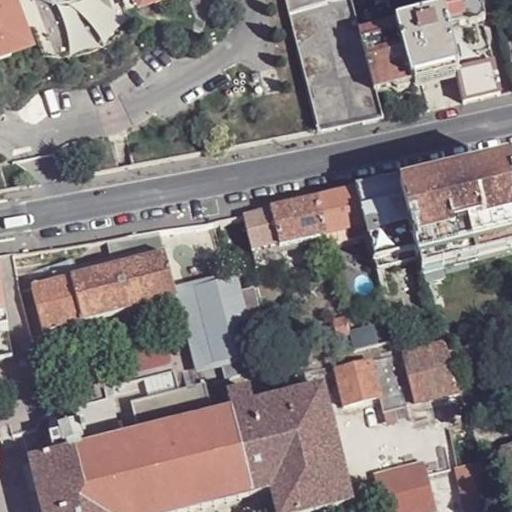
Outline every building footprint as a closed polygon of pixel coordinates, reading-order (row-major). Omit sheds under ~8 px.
[(0,0),(0,56),(7,54),(5,48),(14,45),(8,27),(18,23),(9,0),(143,0),(144,1),(147,0),(153,0),(155,4),(167,0),(0,0)] [(283,0),(317,134),(360,125),(372,123),(383,121),(376,94),(361,36),(351,0),(283,0)] [(440,0),(444,16),(447,31),(484,24),(478,0),(440,0)] [(440,78),(456,74),(456,72),(453,59),(447,31),(444,16),(361,36),(376,94),(391,91),(397,94),(404,92),(407,91),(410,86),(423,83),(440,78)] [(18,23),(8,27),(14,45),(24,42),(18,23)] [(453,59),(456,72),(493,64),(490,50),(453,59)] [(484,100),(499,97),(493,64),(456,72),(456,74),(463,105),(484,100)] [(511,164),(511,162),(498,165),(460,175),(441,180),(403,189),(420,250),(423,262),(511,240),(511,164)] [(441,180),(460,175),(457,165),(444,168),(438,170),(441,180)] [(359,188),(369,226),(378,262),(420,250),(403,189),(401,179),(379,183),(359,188)] [(317,197),(327,235),(369,226),(359,188),(335,193),(317,197)] [(298,202),(273,208),(282,242),(283,245),(327,235),(317,197),(298,202)] [(254,212),(243,214),(252,249),(282,242),(273,208),(254,212)] [(44,332),(177,296),(174,285),(168,265),(158,230),(107,238),(114,266),(34,288),(44,332)] [(511,240),(423,262),(426,272),(511,251),(511,240)] [(238,270),(174,285),(198,374),(259,358),(238,270)] [(0,356),(12,355),(0,289),(0,356)] [(351,330),(356,348),(386,341),(381,324),(351,330)] [(445,346),(445,344),(375,360),(383,396),(386,413),(434,400),(465,391),(450,345),(445,346)] [(346,405),(383,396),(375,360),(338,369),(337,371),(338,371),(346,405)] [(134,402),(142,433),(143,435),(151,434),(169,501),(222,488),(204,420),(215,417),(214,413),(212,401),(207,384),(210,383),(209,381),(206,381),(206,378),(203,379),(204,384),(134,402)] [(324,387),(256,404),(254,392),(252,387),(230,393),(233,408),(214,413),(215,417),(204,420),(222,488),(249,481),(254,496),(274,491),(279,511),(314,511),(354,502),(324,387)] [(121,428),(114,398),(110,399),(77,407),(80,423),(84,437),(121,428)] [(419,419),(439,412),(434,400),(386,413),(390,426),(419,419)] [(45,511),(143,511),(142,508),(169,501),(151,434),(143,435),(142,433),(84,448),(82,441),(85,440),(84,437),(80,423),(61,428),(66,445),(69,444),(71,452),(32,461),(45,511)] [(0,499),(5,498),(0,484),(17,478),(0,425),(0,499)] [(511,445),(503,448),(511,477),(511,445)] [(387,511),(413,511),(438,506),(425,458),(377,471),(387,511)] [(460,511),(489,511),(486,467),(457,469),(460,511)] [(191,511),(254,496),(249,481),(222,488),(169,501),(142,508),(143,511),(191,511)]
